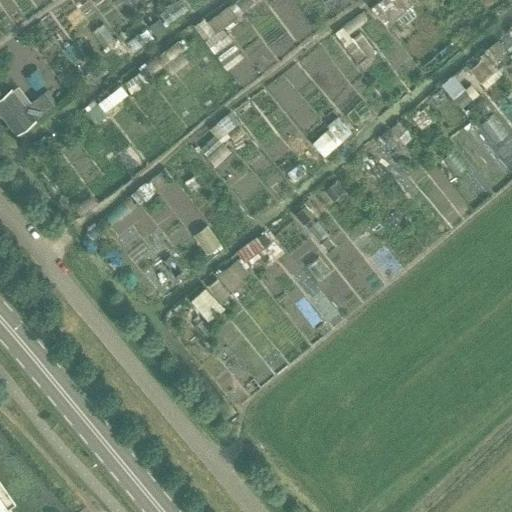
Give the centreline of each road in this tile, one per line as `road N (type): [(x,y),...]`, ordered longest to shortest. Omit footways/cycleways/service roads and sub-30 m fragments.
road 1 (unclassified): [(253,511),(0,207)]
road 2 (secondary): [(160,511),(0,326)]
